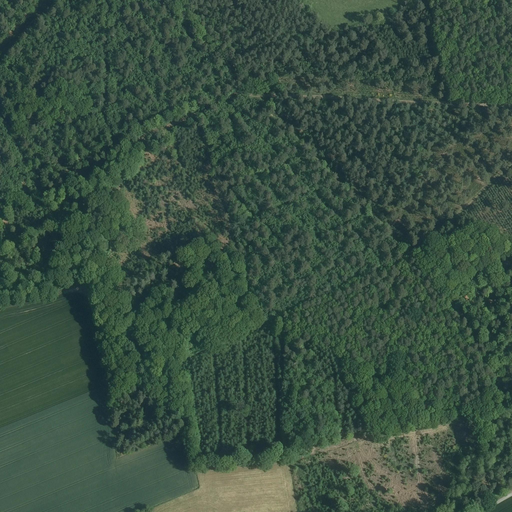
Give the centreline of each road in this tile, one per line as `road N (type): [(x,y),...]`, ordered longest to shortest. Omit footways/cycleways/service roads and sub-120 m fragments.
road 1 (track): [(37,186),(93,288),(114,392),(415,258)]
road 2 (track): [(511,106),(255,94),(37,186)]
road 3 (track): [(415,258),(164,0)]
road 4 (track): [(415,258),(497,386),(511,374)]
road 5 (track): [(511,162),(415,258)]
